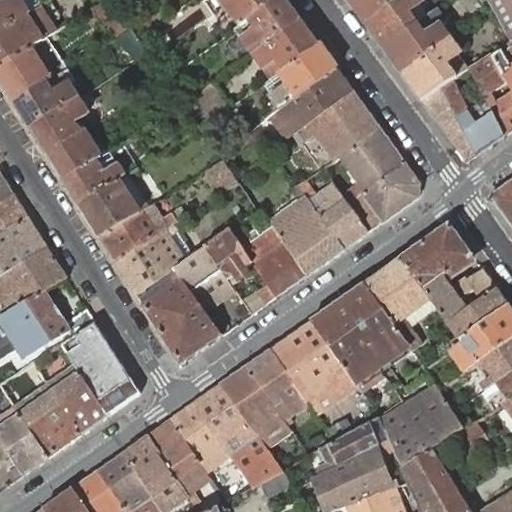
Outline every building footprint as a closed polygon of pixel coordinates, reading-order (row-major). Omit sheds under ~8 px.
[(0,0),(5,7),(16,0),(20,0),(30,15),(37,11),(42,7),(37,0),(0,0)] [(0,0),(0,34),(28,16),(30,15),(20,0),(16,0),(5,7),(0,0)] [(119,7),(113,0),(108,0),(94,9),(98,16),(115,40),(124,35),(133,29),(119,7)] [(279,0),(221,0),(242,27),(251,20),(279,0)] [(301,22),(285,0),(279,0),(251,20),(259,30),(243,42),(254,55),(301,22)] [(347,0),(366,24),(399,0),(347,0)] [(424,3),(421,0),(399,0),(366,24),(384,50),(429,17),(421,5),(424,3)] [(511,0),(488,0),(494,9),(511,41),(511,0)] [(47,24),(37,11),(30,15),(28,16),(0,34),(0,69),(32,49),(44,42),(55,34),(49,25),(47,24)] [(403,76),(452,40),(443,27),(447,24),(438,11),(429,17),(384,50),(403,76)] [(251,20),(242,27),(236,31),(243,42),(259,30),(251,20)] [(320,46),(301,22),(254,55),(264,69),(278,60),(285,70),(320,46)] [(141,39),(133,29),(124,35),(141,60),(151,54),(141,39)] [(465,57),(452,40),(403,76),(422,102),(443,89),(454,82),(470,71),(462,59),(465,57)] [(338,70),(320,46),(285,70),(281,73),(289,84),(272,96),(270,98),(280,111),(338,70)] [(0,69),(0,80),(16,105),(52,81),(32,49),(0,69)] [(507,60),(501,51),(493,56),(502,72),(509,83),(510,85),(511,88),(511,67),(507,60)] [(505,137),(511,132),(511,95),(498,104),(494,95),(510,85),(509,83),(502,72),(493,56),(471,70),(480,87),(505,137)] [(278,60),(264,69),(272,80),(281,73),(285,70),(278,60)] [(354,93),(338,70),(280,111),(272,117),(288,139),(300,131),(354,93)] [(272,80),(265,85),(272,96),(289,84),(281,73),(272,80)] [(170,83),(168,80),(167,79),(159,85),(162,89),(170,83)] [(16,105),(32,130),(80,99),(71,85),(59,92),(52,81),(16,105)] [(477,157),(505,137),(480,87),(461,99),(454,82),(443,89),(477,157)] [(213,85),(196,97),(214,121),(223,114),(230,109),(213,85)] [(498,104),(511,95),(511,88),(510,85),(494,95),(498,104)] [(469,163),(477,157),(443,89),(422,102),(466,162),(469,163)] [(382,131),(354,93),(300,131),(307,141),(316,135),(322,130),(338,152),(332,156),(336,162),(344,156),(382,131)] [(32,130),(48,156),(82,134),(75,123),(89,114),(80,99),(32,130)] [(240,103),(230,109),(223,114),(214,121),(205,127),(220,149),(255,124),(240,103)] [(322,130),(316,135),(332,156),(338,152),(322,130)] [(48,156),(65,182),(103,157),(86,131),(82,134),(48,156)] [(406,165),(382,131),(344,156),(363,183),(343,197),(350,206),(406,165)] [(103,157),(65,182),(81,207),(119,182),(125,178),(129,175),(140,169),(123,144),(107,154),(103,157)] [(235,178),(223,162),(207,172),(223,195),(239,185),(235,178)] [(421,185),(406,165),(350,206),(369,233),(419,198),(421,185)] [(0,204),(15,195),(0,172),(0,204)] [(240,174),(235,178),(239,185),(257,214),(262,210),(240,174)] [(150,208),(129,175),(125,178),(119,182),(140,215),(150,208)] [(511,181),(491,196),(511,225),(511,181)] [(81,207),(101,239),(140,215),(119,182),(81,207)] [(305,182),(298,187),(306,197),(345,250),(369,233),(350,206),(343,197),(334,185),(316,197),(305,182)] [(298,187),(297,186),(292,190),(296,196),(300,201),(306,197),(298,187)] [(0,235),(29,219),(15,195),(0,204),(0,235)] [(300,201),(296,196),(272,214),(275,219),(300,201)] [(345,250),(306,197),(300,201),(275,219),(270,222),(275,229),(308,276),(345,250)] [(162,220),(173,214),(164,200),(153,207),(162,220)] [(101,239),(116,263),(167,231),(174,226),(188,218),(182,209),(174,215),(173,214),(162,220),(153,207),(150,208),(140,215),(101,239)] [(0,279),(49,249),(29,219),(0,235),(0,279)] [(245,250),(275,229),(270,222),(240,243),(245,250)] [(450,225),(401,260),(424,292),(430,300),(436,309),(448,325),(498,290),(483,271),(468,282),(466,279),(447,293),(439,282),(474,258),(450,225)] [(184,256),(190,252),(174,226),(167,231),(184,256)] [(277,298),(308,276),(275,229),(245,250),(244,251),(253,263),(268,284),(277,298)] [(176,271),(194,258),(190,252),(184,256),(167,231),(116,263),(137,296),(177,272),(176,271)] [(244,251),(245,250),(240,243),(231,231),(224,237),(207,249),(227,277),(229,281),(235,276),(238,281),(250,273),(247,268),(253,263),(244,251)] [(0,301),(4,308),(0,310),(0,320),(46,292),(67,278),(49,249),(0,279),(0,301)] [(204,293),(227,277),(207,249),(194,258),(176,271),(177,272),(180,276),(205,311),(213,305),(204,293)] [(401,260),(365,285),(394,325),(409,346),(419,338),(411,327),(409,329),(402,320),(423,304),(430,313),(436,309),(430,300),(424,292),(401,260)] [(182,365),(223,336),(205,311),(180,276),(173,280),(176,284),(143,305),(182,365)] [(140,300),(143,305),(176,284),(173,280),(140,300)] [(268,305),(277,298),(268,284),(258,291),(268,305)] [(365,285),(313,322),(356,384),(378,369),(387,362),(409,346),(394,325),(365,285)] [(498,290),(448,325),(457,337),(451,341),(456,349),(462,345),(461,342),(510,306),(498,290)] [(258,291),(244,302),(253,315),(268,305),(258,291)] [(0,366),(8,361),(13,369),(70,333),(73,339),(96,323),(88,310),(67,324),(46,292),(0,320),(0,366)] [(409,329),(411,327),(430,313),(423,304),(402,320),(409,329)] [(456,349),(452,352),(461,366),(443,379),(448,387),(451,385),(467,373),(482,363),(511,341),(511,309),(510,306),(461,342),(462,345),(456,349)] [(356,384),(313,322),(271,351),(310,406),(317,415),(357,385),(356,384)] [(96,323),(73,339),(63,346),(76,367),(108,417),(141,394),(96,323)] [(511,374),(511,341),(482,363),(492,378),(480,386),(485,392),(499,384),(511,374)] [(415,354),(409,346),(387,362),(389,366),(406,354),(409,358),(415,354)] [(271,351),(247,368),(286,423),(310,406),(271,351)] [(81,436),(108,417),(76,367),(49,385),(81,436)] [(247,368),(222,386),(258,437),(261,440),(268,450),(293,433),(291,430),(286,423),(247,368)] [(359,387),(361,391),(383,376),(378,369),(356,384),(357,385),(359,387)] [(511,401),(511,374),(499,384),(505,393),(490,403),(495,412),(503,407),(511,401)] [(499,384),(485,392),(484,393),(490,403),(505,393),(499,384)] [(81,436),(49,385),(16,408),(49,459),(81,436)] [(262,485),(284,472),(276,461),(270,453),(268,450),(261,440),(258,437),(222,386),(195,405),(230,456),(231,456),(247,481),(253,489),(254,490),(262,485)] [(391,443),(395,452),(402,468),(429,451),(449,438),(461,430),(464,428),(454,414),(440,393),(436,387),(414,401),(405,406),(381,421),(391,443)] [(511,401),(503,407),(511,417),(511,401)] [(195,405),(172,421),(207,473),(230,456),(195,405)] [(49,459),(16,408),(0,419),(0,438),(11,455),(20,469),(24,476),(49,459)] [(376,420),(336,443),(323,450),(329,466),(317,471),(319,477),(331,470),(380,448),(381,447),(374,428),(378,426),(376,420)] [(190,498),(196,494),(195,493),(213,481),(207,473),(172,421),(148,438),(190,498)] [(330,430),(336,442),(354,431),(348,421),(330,430)] [(464,428),(461,430),(476,454),(491,445),(475,425),(465,430),(464,428)] [(476,454),(461,430),(449,438),(464,461),(476,454)] [(0,438),(0,462),(11,455),(0,438)] [(161,508),(164,511),(168,511),(190,498),(148,438),(125,454),(155,498),(161,508)] [(303,447),(310,457),(318,453),(310,443),(303,447)] [(335,511),(336,511),(349,507),(396,488),(401,486),(399,481),(394,483),(383,457),(395,452),(391,443),(381,447),(380,448),(331,470),(319,477),(315,480),(326,511),(335,511)] [(511,511),(511,494),(484,511),(467,511),(429,451),(402,468),(401,469),(408,483),(412,491),(421,511),(511,511)] [(125,454),(99,473),(126,511),(164,511),(161,508),(155,498),(125,454)] [(15,483),(24,476),(20,469),(10,476),(15,483)] [(284,472),(262,485),(267,499),(292,486),(284,472)] [(126,511),(99,473),(74,490),(88,511),(126,511)] [(350,511),(405,511),(399,496),(396,488),(349,507),(350,511)] [(88,511),(74,490),(45,511),(88,511)]
